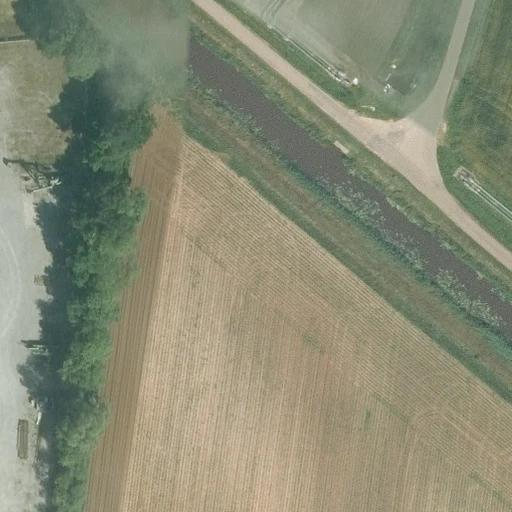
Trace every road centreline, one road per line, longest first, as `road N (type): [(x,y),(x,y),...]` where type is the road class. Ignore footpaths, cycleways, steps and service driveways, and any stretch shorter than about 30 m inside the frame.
road 1 (unclassified): [(394,159),(201,0)]
road 2 (unclassified): [(394,159),(425,124),(442,88),(468,0)]
road 3 (unclassified): [(511,263),(394,159)]
